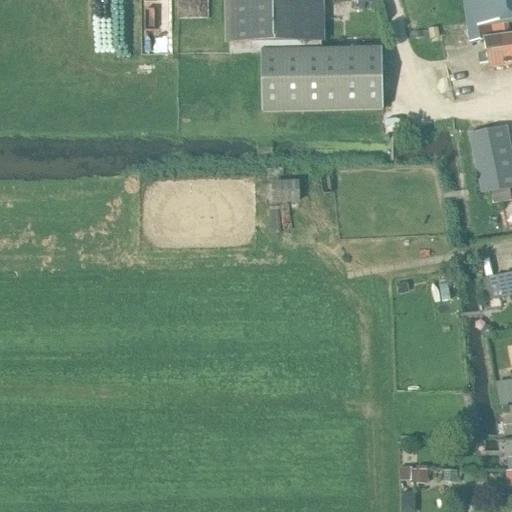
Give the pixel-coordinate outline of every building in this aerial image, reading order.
[(260,52),(262,113),(383,111),(381,49),(321,50),(319,0),(227,0),(229,53),(260,52)] [(511,0),(463,0),(468,26),(470,44),(484,42),(489,69),(511,65),(511,36),(510,37),(508,24),(511,23),(511,0)] [(481,195),(490,194),(510,190),(511,189),(511,157),(506,128),(469,135),(481,195)] [(272,203),(298,203),(297,183),(272,183),(272,203)] [(511,202),(510,190),(490,194),(493,206),(511,202)] [(511,272),(484,278),(482,278),(486,301),(511,295),(511,272)] [(407,284),(396,286),(397,295),(408,293),(407,284)] [(483,327),(480,331),(481,336),(485,339),(490,338),(493,334),(492,329),(488,326),(483,327)] [(511,381),(496,384),(499,406),(511,404),(511,381)] [(511,424),(511,407),(502,408),(503,425),(511,424)] [(411,469),(399,469),(399,482),(411,482),(411,485),(427,485),(427,471),(411,470),(411,469)]
